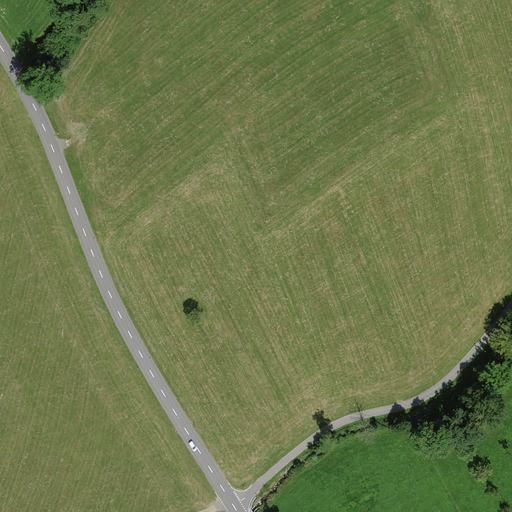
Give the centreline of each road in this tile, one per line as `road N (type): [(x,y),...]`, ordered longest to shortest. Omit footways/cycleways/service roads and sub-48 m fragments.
road 1 (tertiary): [(232,503),(121,318),(39,116),(0,45)]
road 2 (unclassified): [(232,503),(321,433),(434,394),(511,307)]
